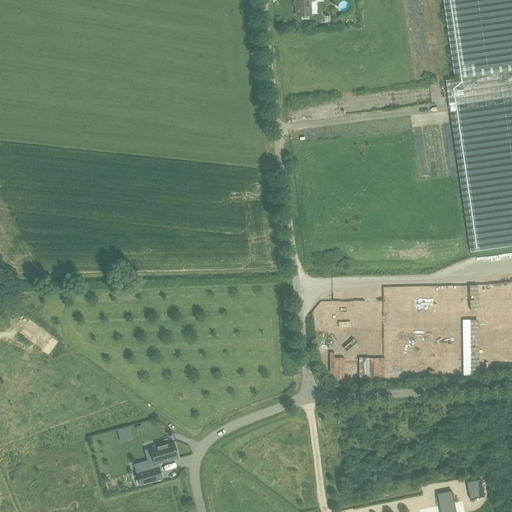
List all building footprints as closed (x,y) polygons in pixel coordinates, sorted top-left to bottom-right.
[(294,0),(296,16),(311,15),(310,1),(316,1),(315,0),(294,0)] [(511,0),(443,0),(455,78),(446,80),(453,126),(471,252),(511,245),(511,0)] [(474,334),(483,334),(483,325),(474,325),(474,334)] [(392,356),(400,355),(399,345),(391,345),(392,356)] [(353,381),(353,366),(357,366),(357,359),(349,359),(349,372),(345,372),(344,381),(353,381)] [(150,448),(155,464),(178,458),(173,442),(150,448)] [(162,480),(158,467),(150,469),(148,463),(134,467),(140,486),(162,480)] [(480,479),(466,482),(470,500),(484,497),(480,479)] [(443,492),(438,494),(438,497),(440,506),(453,503),(453,504),(454,504),(451,490),(443,492)]
